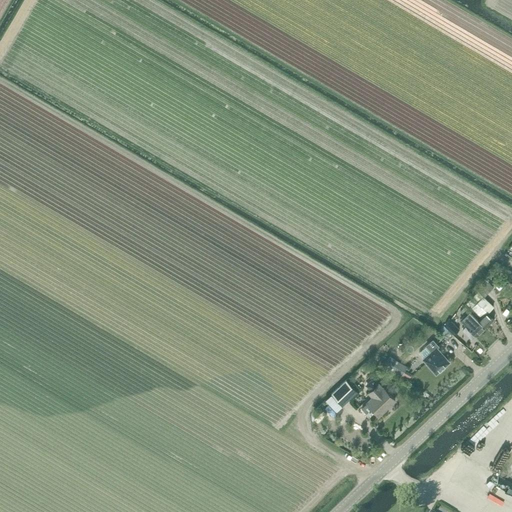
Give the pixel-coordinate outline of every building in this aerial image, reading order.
[(472,315),(473,314),(475,312),(481,317),(479,320),(478,320),(485,327),(494,318),(488,313),(494,306),(484,297),(490,290),(488,288),(492,284),(491,282),(495,278),(490,273),(483,282),(482,281),(478,287),(477,290),(478,291),(464,305),(465,305),(464,307),(472,315)] [(479,320),(473,314),(472,315),(464,307),(460,311),(465,315),(460,320),(477,336),(485,327),(478,320),(479,320)] [(460,330),(451,321),(447,325),(456,334),(460,330)] [(457,340),(465,345),(468,340),(461,335),(457,340)] [(426,346),(419,353),(423,357),(422,359),(436,375),(450,362),(438,347),(439,346),(433,339),(432,340),(425,345),(426,346)] [(407,366),(390,356),(384,366),(402,376),(407,366)] [(466,363),(446,372),(452,386),(472,377),(466,363)] [(340,403),(340,402),(342,405),(357,391),(346,379),(331,393),(331,394),(340,403)] [(367,404),(362,409),(369,417),(374,411),(378,415),(388,406),(389,406),(396,400),(379,382),(377,384),(372,379),(365,385),(370,390),(367,393),(371,397),(366,402),(367,404)] [(331,394),(325,399),(336,411),(342,405),(340,402),(340,403),(331,394)]
